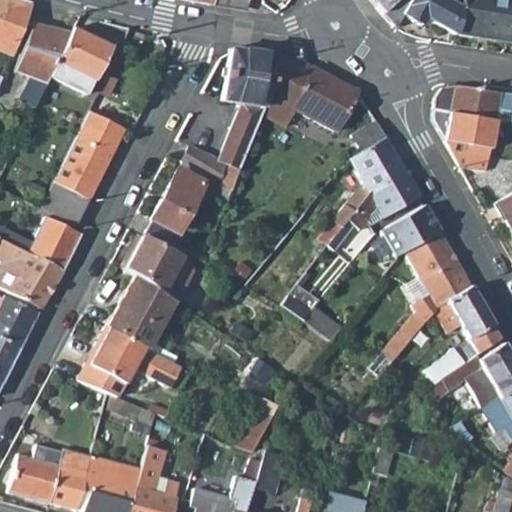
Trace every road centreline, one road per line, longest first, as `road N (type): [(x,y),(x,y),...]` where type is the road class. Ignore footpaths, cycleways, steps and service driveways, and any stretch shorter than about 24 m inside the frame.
road 1 (residential): [(0,425),(148,145),(201,26)]
road 2 (tertiary): [(390,73),(397,108),(511,322)]
road 3 (residential): [(336,26),(295,37),(201,26)]
road 4 (residential): [(511,77),(431,63),(390,73)]
